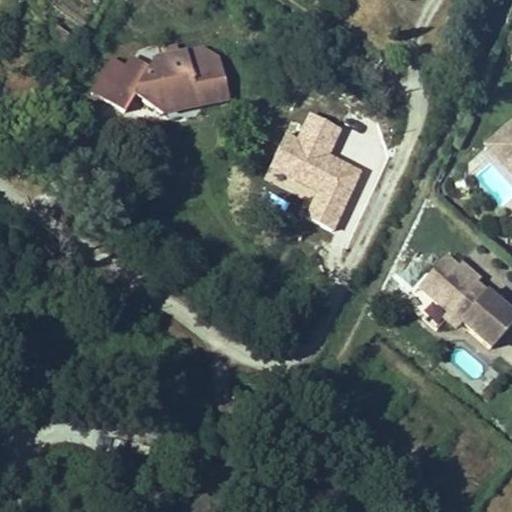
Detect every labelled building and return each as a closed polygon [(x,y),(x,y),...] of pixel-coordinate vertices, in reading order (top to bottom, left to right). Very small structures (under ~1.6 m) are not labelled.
[(178,55),(176,45),(161,48),(163,58),(155,60),(135,93),(144,98),(142,102),(163,115),(168,107),(196,101),(205,106),(222,102),(219,87),(225,86),(219,60),(202,49),(178,55)] [(222,102),(228,100),(225,86),(219,87),(222,102)] [(144,98),(135,93),(133,96),(142,102),(144,98)] [(163,115),(205,106),(196,101),(168,107),(163,115)] [(511,125),(502,134),(511,145),(511,125)] [(511,145),(502,134),(489,146),(507,167),(511,172),(511,145)] [(332,229),(358,173),(286,140),(276,161),(325,184),(308,219),(332,229)] [(479,296),(470,288),(475,282),(478,279),(459,263),(455,268),(442,257),(425,277),(427,297),(447,314),(455,304),(466,313),(458,322),(489,348),(503,332),(511,321),(511,313),(484,290),(479,296)] [(427,297),(425,277),(416,288),(427,297)] [(484,290),(475,282),(470,288),(479,296),(484,290)] [(458,322),(466,313),(455,304),(447,314),(442,320),(443,321),(453,329),(458,322)]
